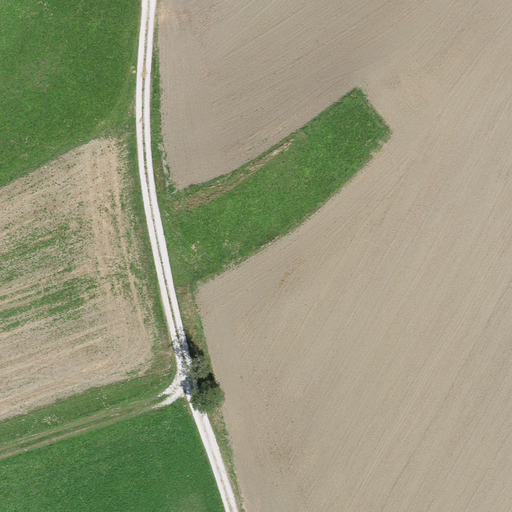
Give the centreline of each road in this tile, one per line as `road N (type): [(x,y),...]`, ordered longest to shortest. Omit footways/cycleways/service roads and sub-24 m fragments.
road 1 (track): [(149,0),(143,157),(163,281),(231,511)]
road 2 (track): [(0,454),(192,386)]
